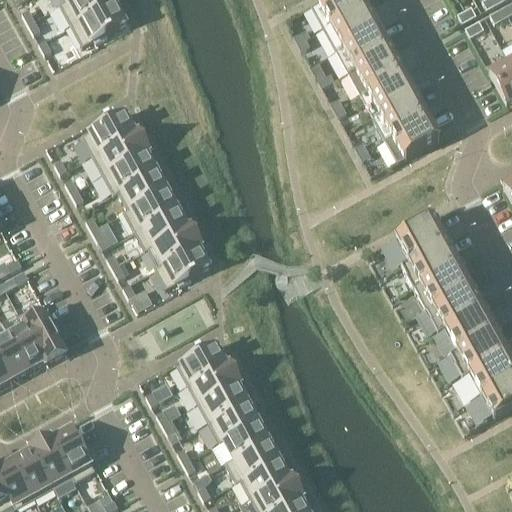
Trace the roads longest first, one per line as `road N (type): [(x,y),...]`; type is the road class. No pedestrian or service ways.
road 1 (residential): [(7,164),(100,352)]
road 2 (residential): [(405,0),(480,134)]
road 3 (residential): [(104,401),(153,511)]
